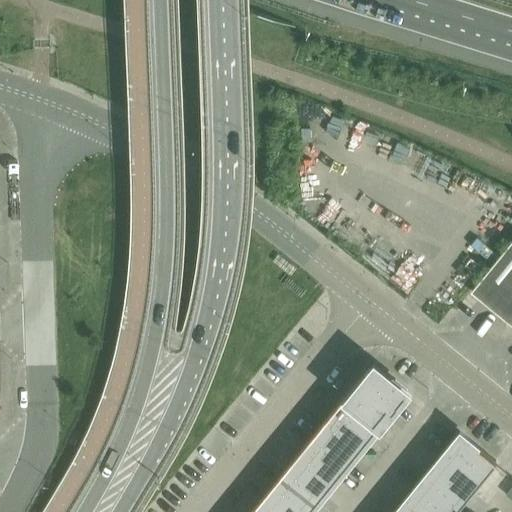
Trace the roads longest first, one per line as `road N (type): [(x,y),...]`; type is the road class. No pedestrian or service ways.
road 1 (tertiary): [(118,511),(165,428),(218,269),(216,0)]
road 2 (tertiary): [(158,0),(164,196),(154,324),(133,415),(85,511)]
road 3 (unclassified): [(38,99),(192,169),(282,229),(370,303)]
road 4 (unclassified): [(199,511),(370,303)]
road 5 (unclassified): [(38,99),(42,326)]
road 6 (unclassified): [(511,417),(370,303)]
road 7 (motorway): [(383,0),(511,41)]
